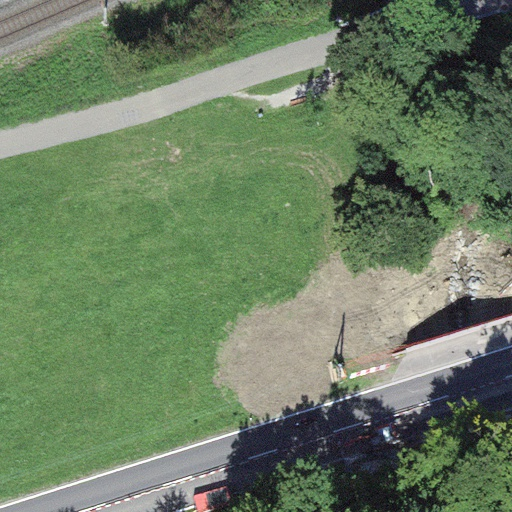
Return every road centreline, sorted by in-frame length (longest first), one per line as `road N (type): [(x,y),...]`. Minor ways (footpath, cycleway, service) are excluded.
road 1 (track): [(0,145),(487,0)]
road 2 (primary): [(90,511),(511,378)]
